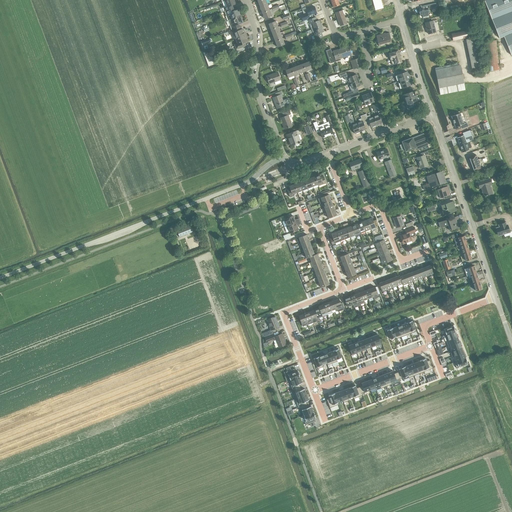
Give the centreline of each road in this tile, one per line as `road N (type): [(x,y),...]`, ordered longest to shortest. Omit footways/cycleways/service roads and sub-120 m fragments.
road 1 (residential): [(0,277),(241,184),(281,155)]
road 2 (residential): [(495,298),(432,114)]
road 3 (residential): [(281,155),(253,82),(256,35),(244,0)]
road 4 (residential): [(313,390),(431,345)]
